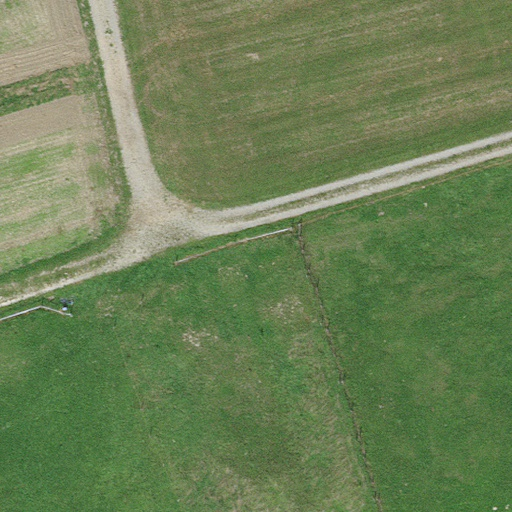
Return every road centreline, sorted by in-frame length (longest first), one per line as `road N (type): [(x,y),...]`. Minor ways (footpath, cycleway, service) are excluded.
road 1 (track): [(103,0),(159,250),(511,149)]
road 2 (track): [(0,304),(159,250)]
